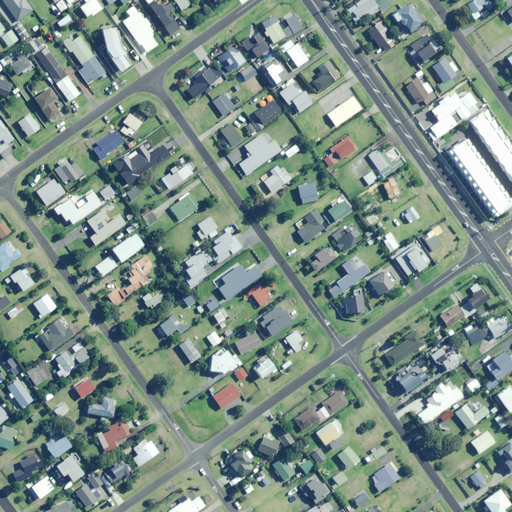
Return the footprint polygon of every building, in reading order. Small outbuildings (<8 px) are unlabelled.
[(2,0),(17,21),(33,10),(25,0),(2,0)] [(61,11),(67,7),(61,0),(56,4),(61,11)] [(103,8),(97,0),(82,0),(85,4),(80,7),(86,17),(91,14),(92,16),(103,8)] [(163,3),(158,7),(152,0),(143,0),(170,35),(180,28),(169,13),(174,9),(169,2),(165,5),(163,3)] [(174,0),(182,11),(193,3),(190,0),(174,0)] [(367,14),(369,16),(375,12),(373,10),(377,7),(371,0),(360,0),(346,10),(355,23),(367,14)] [(371,0),(377,7),(381,12),(391,5),(387,0),(371,0)] [(487,11),(493,7),(488,0),(473,0),(466,4),(472,14),(482,8),(480,5),(482,4),(487,11)] [(410,31),(421,23),(407,5),(402,9),(401,8),(391,15),(396,21),(398,19),(402,25),(404,23),(410,31)] [(125,15),(136,31),(141,27),(149,39),(152,37),(154,39),(159,36),(149,21),(150,20),(141,8),(137,11),(135,8),(125,15)] [(482,18),(488,14),(486,10),(480,14),(482,18)] [(479,16),(477,12),(471,16),(473,20),(479,16)] [(61,28),(71,20),(68,15),(57,23),(61,28)] [(282,18),(277,20),(286,36),(286,37),(302,28),(294,15),(283,21),(282,18)] [(273,43),(286,36),(277,20),(276,21),(273,16),(261,23),(273,43)] [(385,51),(395,44),(379,22),(367,30),(380,48),(381,46),(385,51)] [(22,41),(29,35),(21,24),(13,30),(22,41)] [(125,56),(124,54),(125,53),(124,52),(128,50),(122,42),(120,43),(115,27),(101,30),(108,55),(119,72),(132,63),(126,55),(125,56)] [(0,37),(7,47),(18,40),(10,30),(0,37)] [(270,48),(261,34),(260,35),(258,33),(253,36),(258,43),(252,47),(247,39),(241,43),(253,60),(270,48)] [(93,81),(105,72),(79,36),(72,41),(70,38),(63,43),(70,52),(72,51),(82,65),(78,67),(83,74),(82,75),(86,81),(91,77),(93,81)] [(32,53),(42,46),(36,38),(26,45),(32,53)] [(299,43),(294,46),(290,40),(280,47),(283,52),(286,51),(298,67),(311,57),(308,52),(304,55),(300,48),(302,47),(299,43)] [(429,42),(423,46),(418,40),(410,45),(422,62),(436,51),(429,42)] [(228,73),(245,61),(234,45),(217,57),(228,73)] [(22,52),(16,57),(19,60),(11,66),(17,75),(31,65),(22,52)] [(412,65),(416,62),(410,54),(406,56),(412,65)] [(80,94),(53,57),(51,59),(49,56),(42,60),(44,63),(43,65),(69,101),(80,94)] [(451,61),(448,64),(444,58),(433,66),(442,80),(438,83),(444,91),(455,84),(451,78),(456,75),(454,72),(457,70),(451,61)] [(264,68),(270,77),(269,78),(273,85),(283,79),(279,72),(283,69),(277,60),(264,68)] [(325,87),(339,77),(328,62),(314,72),(325,87)] [(218,81),(222,77),(212,65),(201,75),(199,72),(190,79),(195,85),(187,91),(194,99),(217,80),(218,81)] [(246,81),(256,74),(250,65),(240,72),(246,81)] [(310,77),(306,71),(301,74),(305,80),(310,77)] [(419,80),(424,77),(420,71),(414,75),(417,78),(406,86),(418,103),(423,100),(426,104),(437,96),(433,91),(429,94),(419,80)] [(0,94),(6,97),(12,84),(0,79),(0,94)] [(295,89),(299,87),(293,79),(289,82),(290,84),(279,93),(287,104),(291,102),(299,113),(312,103),(303,91),(299,94),(295,89)] [(472,106),(483,98),(469,79),(429,108),(438,122),(430,128),(437,138),(457,124),(450,116),(456,112),(462,120),(476,111),(472,106)] [(57,98),(49,88),(34,98),(49,119),(60,112),(52,102),(57,98)] [(236,95),(232,99),(226,91),(212,102),(223,116),(242,102),(236,95)] [(336,126),(361,109),(353,97),(327,114),(336,126)] [(251,136),(281,113),(272,100),(249,117),(252,121),(244,127),(251,136)] [(469,121),(476,132),(493,120),(485,109),(469,121)] [(28,136),(39,129),(29,114),(18,122),(28,136)] [(123,122),(125,124),(120,131),(126,135),(128,133),(132,135),(141,123),(129,114),(123,122)] [(6,143),(12,139),(0,120),(0,152),(8,147),(6,143)] [(499,129),(493,120),(476,132),(483,141),(499,129)] [(232,148),(242,140),(230,124),(220,131),(232,148)] [(505,137),(499,129),(483,141),(488,149),(505,137)] [(106,155),(123,142),(115,130),(96,143),(98,146),(92,149),(100,161),(107,156),(106,155)] [(272,141),(265,131),(229,156),(234,164),(237,162),(246,175),(281,150),(273,140),(272,141)] [(136,141),(140,136),(135,133),(132,138),(136,141)] [(346,158),(357,150),(349,137),(331,149),(334,153),(323,160),(328,167),(345,156),(346,158)] [(511,148),(511,147),(505,137),(488,149),(496,160),(511,148)] [(446,151),(451,158),(469,145),(464,138),(446,151)] [(288,158),(299,150),(295,145),(284,152),(288,158)] [(474,151),(469,145),(451,158),(455,164),(474,151)] [(399,158),(392,163),(381,147),(368,155),(383,177),(403,164),(399,158)] [(511,162),(511,148),(496,160),(503,169),(511,162)] [(479,158),(474,151),(455,164),(460,171),(479,158)] [(125,186),(151,167),(143,156),(117,175),(125,186)] [(483,164),(479,158),(460,171),(465,178),(483,164)] [(74,160),(71,162),(69,159),(54,169),(63,183),(68,179),(71,182),(78,178),(79,179),(84,176),(74,160)] [(511,176),(511,162),(503,169),(510,179),(511,176)] [(168,189),(192,173),(186,164),(177,170),(175,166),(170,170),(171,172),(161,179),(168,189)] [(488,171),(483,164),(465,178),(469,184),(488,171)] [(286,173),(283,175),(277,166),(270,171),(280,186),(290,179),(286,173)] [(369,185),(377,179),(371,171),(363,177),(369,185)] [(492,177),(488,171),(469,184),(474,190),(492,177)] [(497,184),(492,177),(474,190),(479,197),(497,184)] [(58,183),(56,184),(51,178),(34,190),(46,206),(65,193),(58,183)] [(389,200),(401,195),(394,178),(382,183),(389,200)] [(302,204),(318,200),(314,183),(297,187),(302,204)] [(502,191),(497,184),(479,197),(483,204),(502,191)] [(132,201),(142,194),(136,185),(126,193),(132,201)] [(105,200),(114,194),(109,186),(100,192),(105,200)] [(506,197),(502,191),(483,204),(488,210),(506,197)] [(87,203),(91,202),(88,194),(70,200),(76,216),(83,213),(81,209),(88,206),(87,203)] [(180,221),(199,207),(190,194),(170,207),(180,221)] [(124,203),(119,195),(114,198),(119,206),(124,203)] [(511,204),(506,197),(488,210),(493,217),(511,204)] [(331,225),(351,211),(344,199),(323,213),(331,225)] [(410,223),(419,217),(412,207),(403,213),(410,223)] [(119,214),(110,221),(102,210),(87,221),(96,233),(89,238),(95,246),(125,224),(119,214)] [(319,223),(323,221),(315,210),(305,218),(309,223),(297,232),(305,243),(324,229),(319,223)] [(148,227),(158,220),(153,211),(143,218),(148,227)] [(371,225),(380,219),(375,213),(366,219),(371,225)] [(214,229),(218,227),(210,216),(197,224),(201,230),(197,233),(204,243),(217,233),(214,229)] [(0,237),(0,238),(10,232),(3,221),(0,223),(0,237)] [(129,234),(138,227),(135,222),(126,229),(129,234)] [(343,251),(362,238),(353,224),(345,230),(343,228),(332,235),(343,251)] [(234,236),(238,233),(233,225),(221,234),(221,235),(208,244),(216,256),(212,258),(216,264),(242,247),(234,236)] [(436,235),(440,233),(435,226),(432,229),(436,235)] [(437,248),(441,246),(432,231),(422,237),(433,257),(440,253),(437,248)] [(390,252),(399,246),(390,232),(384,236),(385,239),(382,241),(390,252)] [(120,263),(143,246),(134,233),(110,250),(120,263)] [(17,249),(12,252),(6,242),(0,246),(0,269),(1,272),(9,267),(7,264),(21,255),(17,249)] [(417,253),(420,251),(415,244),(406,250),(404,247),(397,252),(398,254),(394,258),(406,276),(415,270),(416,272),(427,264),(421,255),(419,256),(417,253)] [(314,272),(336,256),(328,245),(312,255),(315,259),(309,264),(314,272)] [(204,266),(212,260),(202,247),(178,264),(186,275),(183,277),(190,287),(206,275),(203,270),(206,268),(204,266)] [(125,300),(123,298),(128,294),(132,290),(133,291),(143,285),(144,286),(149,282),(144,275),(149,272),(148,269),(152,266),(144,254),(129,264),(132,269),(127,272),(131,278),(128,280),(130,284),(124,288),(123,286),(118,290),(116,287),(109,292),(111,295),(108,297),(115,307),(125,300)] [(102,276),(117,265),(110,256),(95,267),(102,276)] [(364,264),(359,268),(352,258),(342,265),(348,274),(336,282),(337,284),(329,290),(334,297),(369,272),(364,264)] [(254,266),(246,273),(240,265),(221,278),(225,284),(218,288),(226,300),(261,276),(254,266)] [(4,280),(7,283),(12,280),(14,282),(15,281),(22,291),(33,284),(26,274),(28,273),(24,267),(4,280)] [(391,283),(395,280),(390,272),(385,275),(383,271),(370,281),(380,295),(393,285),(391,283)] [(260,306),(273,296),(269,291),(271,288),(268,284),(262,289),(258,283),(241,295),(245,300),(248,298),(249,300),(254,297),(260,306)] [(483,288),(480,290),(476,284),(470,288),(473,293),(466,298),(473,310),(490,299),(483,288)] [(42,317),(59,305),(50,292),(33,303),(42,317)] [(152,310),(166,302),(160,292),(151,298),(149,293),(141,298),(147,307),(149,306),(152,310)] [(360,294),(344,296),(345,300),(343,300),(344,305),(346,305),(347,313),(363,310),(360,294)] [(0,308),(1,310),(11,303),(5,295),(0,298),(0,308)] [(210,313),(218,306),(212,299),(204,306),(210,313)] [(12,319),(24,311),(19,304),(7,312),(12,319)] [(285,310),(288,309),(284,304),(272,313),(280,325),(285,321),(284,319),(289,316),(285,310)] [(449,328),(465,316),(457,305),(441,317),(449,328)] [(479,316),(485,313),(482,307),(476,311),(479,316)] [(226,325),(223,321),(229,316),(224,308),(213,315),(218,324),(219,323),(222,328),(226,325)] [(185,323),(181,326),(173,315),(156,327),(163,338),(176,329),(179,334),(189,327),(185,323)] [(492,340),(511,328),(504,315),(491,323),(492,324),(483,330),(487,337),(489,335),(492,340)] [(68,327),(65,329),(59,320),(48,327),(49,329),(40,336),(51,351),(74,335),(68,327)] [(474,345),(483,340),(476,327),(466,332),(474,345)] [(419,351),(426,346),(415,330),(400,340),(401,342),(384,354),(393,366),(418,349),(419,351)] [(223,335),(219,338),(214,331),(207,337),(214,346),(225,338),(223,335)] [(301,340),(295,331),(285,338),(295,353),(300,349),(296,344),(301,340)] [(241,354),(261,344),(255,332),(235,342),(241,354)] [(191,363),(200,356),(188,339),(178,345),(191,363)] [(65,373),(88,358),(83,351),(85,349),(80,341),(55,359),(65,373)] [(450,350),(444,354),(438,346),(428,354),(436,364),(439,362),(446,370),(458,360),(450,350)] [(222,374),(235,364),(225,351),(218,356),(212,356),(210,371),(221,372),(222,374)] [(511,357),(511,355),(508,357),(504,352),(485,365),(496,380),(511,367),(511,357)] [(260,378),(275,369),(268,358),(253,368),(260,378)] [(46,368),(48,366),(44,360),(26,372),(36,386),(52,375),(46,368)] [(284,369),(292,363),(289,360),(281,366),(284,369)] [(228,376),(231,381),(238,377),(240,380),(247,376),(242,367),(228,376)] [(405,392),(426,377),(421,369),(415,373),(413,370),(408,374),(408,372),(397,380),(405,392)] [(82,397),(95,388),(88,377),(75,386),(82,397)] [(488,391),(498,384),(494,378),(484,384),(488,391)] [(18,379),(7,386),(11,392),(7,395),(18,412),(23,409),(22,408),(33,400),(18,379)] [(472,392),(480,386),(475,379),(466,385),(472,392)] [(221,409),(241,395),(232,383),(213,396),(221,409)] [(447,386),(444,388),(441,383),(433,388),(436,392),(424,400),(429,406),(421,412),(428,421),(462,396),(456,387),(451,391),(447,386)] [(508,413),(511,409),(511,394),(507,387),(496,395),(508,413)] [(320,422),(338,409),(340,413),(350,406),(339,389),(320,402),(323,407),(315,412),(311,406),(294,418),(303,431),(319,420),(320,422)] [(47,401),(53,397),(50,392),(45,396),(47,401)] [(113,403),(113,399),(102,397),(101,405),(90,403),(88,413),(113,417),(115,404),(113,403)] [(59,418),(71,409),(65,402),(53,410),(59,418)] [(483,406),(473,414),(465,404),(454,412),(467,429),(488,412),(483,406)] [(499,411),(496,406),(488,411),(491,416),(499,411)] [(450,409),(439,415),(443,422),(454,416),(450,409)] [(34,421),(41,417),(38,413),(31,417),(34,421)] [(501,428),(506,424),(499,415),(494,419),(501,428)] [(108,445),(132,431),(123,416),(107,426),(108,427),(100,432),(108,445)] [(334,429),(339,426),(335,419),(316,432),(326,446),(329,444),(333,450),(341,444),(337,438),(339,436),(334,429)] [(51,436),(60,431),(57,425),(48,430),(51,436)] [(3,426),(0,434),(0,446),(10,450),(18,431),(3,426)] [(479,454),(495,442),(486,431),(470,442),(479,454)] [(55,458),(72,446),(64,436),(54,443),(52,440),(45,445),(55,458)] [(272,439),(272,441),(263,437),(257,450),(273,457),(279,442),(272,439)] [(150,441),(147,443),(145,439),(132,448),(137,455),(133,458),(138,467),(159,452),(150,441)] [(510,452),(511,450),(511,446),(510,443),(495,453),(509,472),(511,470),(511,452),(511,454),(510,452)] [(369,464),(386,452),(382,446),(365,458),(369,464)] [(347,469),(359,461),(348,447),(334,458),(339,465),(342,462),(347,469)] [(247,451),(244,453),(241,449),(233,456),(236,460),(230,464),(241,477),(253,468),(247,460),(251,457),(247,451)] [(318,463),(326,458),(320,449),(312,455),(318,463)] [(78,466),(82,463),(75,453),(56,466),(62,476),(66,473),(72,481),(83,474),(78,466)] [(40,459),(37,461),(33,455),(19,462),(22,468),(13,473),(17,483),(32,476),(30,472),(43,466),(40,459)] [(283,480),(293,472),(282,457),(272,465),(283,480)] [(123,459),(117,463),(116,461),(111,464),(113,467),(104,473),(111,483),(117,479),(116,478),(123,473),(125,477),(127,475),(129,478),(133,475),(131,472),(132,471),(123,459)] [(305,474),(314,468),(308,460),(300,467),(305,474)] [(379,492),(399,478),(389,463),(370,477),(373,481),(372,482),(379,492)] [(482,482),(484,480),(479,471),(470,476),(476,486),(478,484),(481,489),(485,486),(482,482)] [(96,488),(103,483),(94,473),(88,478),(96,488)] [(313,500),(326,492),(315,477),(300,487),(308,498),(310,496),(313,500)] [(39,499),(52,490),(44,478),(31,487),(39,499)] [(96,490),(92,493),(86,484),(76,491),(87,506),(101,496),(96,490)] [(339,495),(348,489),(346,486),(337,492),(339,495)] [(502,509),(509,504),(499,490),(482,501),(486,507),(483,509),(485,511),(488,509),(490,511),(503,511),(504,511),(502,509)] [(359,507),(369,501),(364,493),(354,500),(359,507)] [(194,511),(196,511),(205,506),(198,496),(190,502),(188,498),(168,511),(193,511),(194,511)] [(74,511),(69,500),(43,511),(74,511)]
